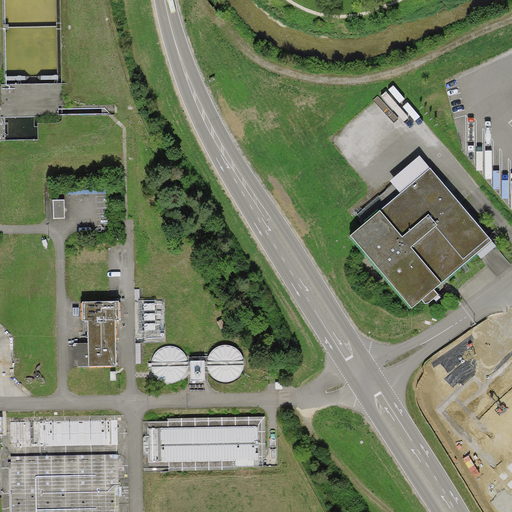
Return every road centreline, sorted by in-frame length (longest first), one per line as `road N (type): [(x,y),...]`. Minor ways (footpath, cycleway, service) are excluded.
road 1 (primary): [(166,0),(212,131),(360,376)]
road 2 (track): [(511,23),(350,79),(303,79),(268,66),(232,36)]
road 3 (unclassified): [(360,376),(504,291)]
road 4 (primary): [(360,376),(447,511)]
road 5 (track): [(307,398),(308,428),(320,450),(388,511)]
